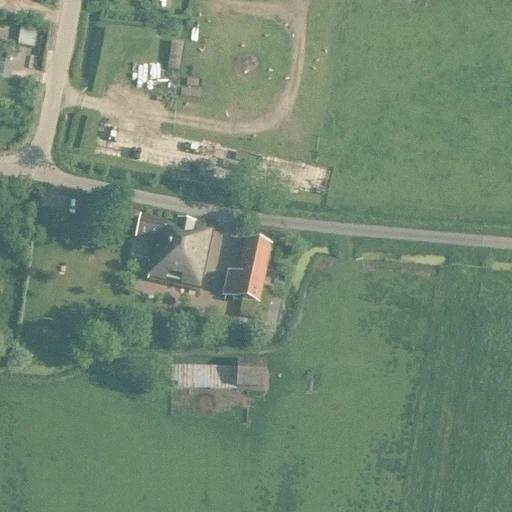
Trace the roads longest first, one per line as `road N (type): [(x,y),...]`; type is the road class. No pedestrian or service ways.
road 1 (residential): [(511,246),(217,211),(39,172)]
road 2 (track): [(299,0),(290,76),(263,130),(52,98)]
road 3 (residential): [(39,172),(66,0)]
